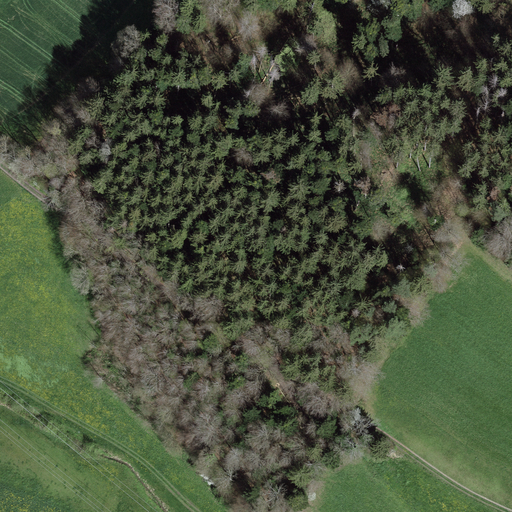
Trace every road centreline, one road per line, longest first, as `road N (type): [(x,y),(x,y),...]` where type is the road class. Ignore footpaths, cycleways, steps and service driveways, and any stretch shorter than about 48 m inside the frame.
road 1 (track): [(511,511),(442,477),(237,339),(110,248),(70,202),(0,151)]
road 2 (track): [(237,339),(297,352),(330,349),(354,333),(426,194),(426,159),(409,133),(312,124),(252,98),(226,57),(232,8),(241,0)]
